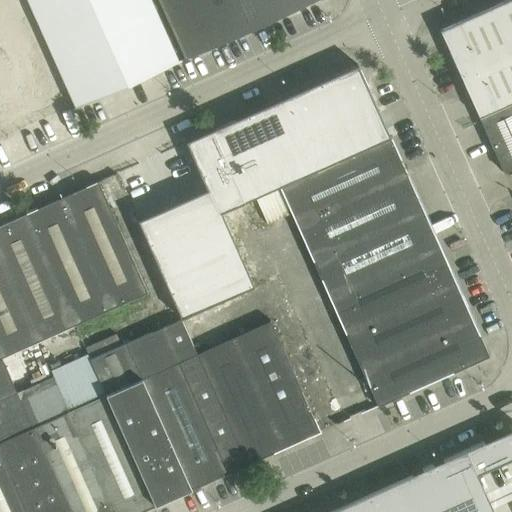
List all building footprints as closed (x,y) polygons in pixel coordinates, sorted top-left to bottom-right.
[(26,0),(53,56),(75,107),(178,62),(150,0),(26,0)] [(159,0),(185,58),(187,58),(186,56),(218,42),(218,43),(244,32),(244,30),(249,28),(249,29),(255,26),(294,9),(294,8),(311,0),(159,0)] [(511,0),(507,0),(440,30),(479,118),(511,103),(511,0)] [(207,189),(137,220),(181,318),(254,286),(238,249),(221,212),(244,202),(279,186),(390,137),(370,93),(358,65),(189,140),(185,141),(207,189)] [(0,107),(0,139),(74,109),(62,81),(0,107)] [(511,103),(479,118),(504,172),(511,168),(511,103)] [(390,138),(280,187),(378,405),(489,356),(488,353),(488,354),(390,138)] [(110,182),(116,195),(124,191),(116,173),(101,179),(103,185),(110,182)] [(24,215),(73,325),(111,308),(123,303),(148,292),(98,182),(24,215)] [(24,215),(0,225),(0,257),(37,341),(73,325),(24,215)] [(0,355),(16,392),(53,376),(37,341),(0,257),(0,355)] [(246,464),(197,354),(181,319),(126,343),(191,489),(246,464)] [(197,354),(246,464),(255,460),(320,431),(270,321),(255,328),(197,354)] [(84,346),(89,358),(121,344),(116,333),(84,346)] [(89,360),(154,505),(191,489),(126,343),(89,360)] [(0,399),(16,392),(0,355),(0,399)] [(53,376),(114,511),(138,511),(154,505),(89,360),(53,376)] [(114,511),(53,376),(16,392),(70,511),(114,511)] [(70,511),(16,392),(0,399),(0,452),(26,511),(70,511)] [(511,429),(340,506),(326,511),(493,511),(477,474),(511,458),(511,429)] [(0,511),(26,511),(0,452),(0,511)]
